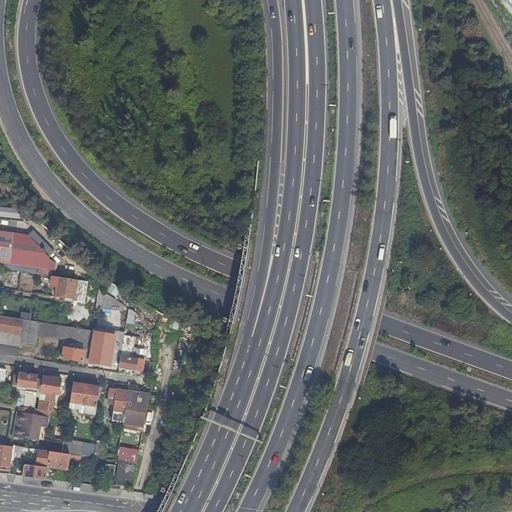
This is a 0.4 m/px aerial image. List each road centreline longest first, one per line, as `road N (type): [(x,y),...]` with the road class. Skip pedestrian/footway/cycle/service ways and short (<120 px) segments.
road 1 (motorway): [(511,372),(204,258),(115,207),(72,168),(43,123),(26,73),(30,0)]
road 2 (motorway): [(0,82),(16,134),(47,182),(124,246),(226,296),(511,401)]
road 3 (motorway): [(314,0),(318,114),(299,273),(263,399),(213,511)]
road 4 (motorway): [(246,511),(305,370),(328,277),(348,115),(343,0)]
road 5 (motorway): [(295,511),(348,371),(379,240),(389,142),(381,0)]
road 6 (motorway): [(511,321),(469,282),(428,207),(415,167),(393,0)]
road 7 (motorway): [(290,0),(290,174),(255,339)]
road 8 (motorway): [(267,0),(274,94),(255,339)]
road 9 (motorway): [(255,339),(185,511)]
